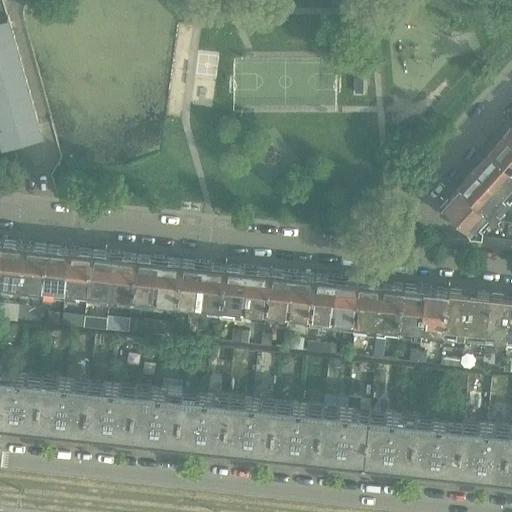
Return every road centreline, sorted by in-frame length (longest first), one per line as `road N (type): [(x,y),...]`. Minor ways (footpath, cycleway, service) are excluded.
road 1 (secondary): [(476,511),(0,461)]
road 2 (residential): [(0,212),(402,256)]
road 3 (residential): [(402,256),(403,209),(511,91)]
